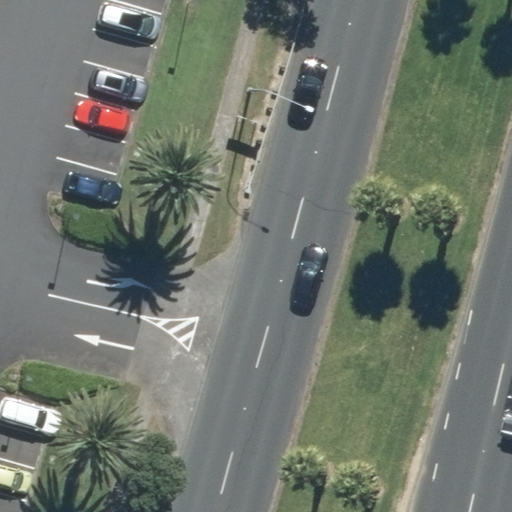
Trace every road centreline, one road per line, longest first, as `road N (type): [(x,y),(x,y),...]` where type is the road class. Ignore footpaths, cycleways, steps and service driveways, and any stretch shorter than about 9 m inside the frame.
road 1 (primary): [(204,511),(342,0)]
road 2 (primary): [(511,354),(470,511)]
